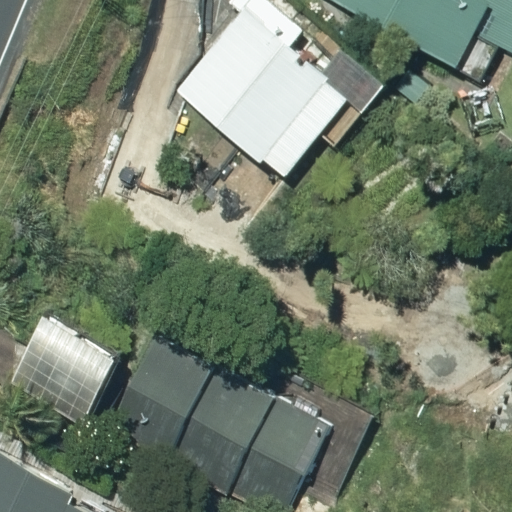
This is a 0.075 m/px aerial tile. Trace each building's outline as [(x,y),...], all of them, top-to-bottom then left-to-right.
[(511,0),(319,0),(454,82),(475,40),(511,59),(511,0)] [(171,110),(282,196),(346,114),(324,96),(325,93),(255,39),(267,21),(241,2),(224,22),(234,28),(171,110)] [(109,115),(145,126),(158,89),(121,77),(109,115)] [(1,398),(81,443),(117,372),(39,330),(1,398)] [(106,443),(238,511),(290,511),(330,437),(156,346),(106,443)] [(0,511),(70,511),(75,505),(0,466),(0,511)]
